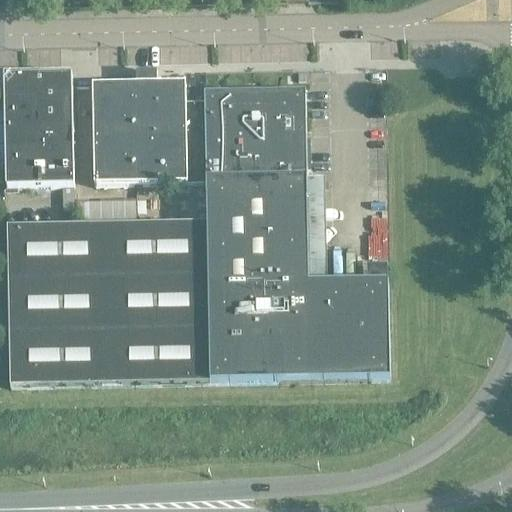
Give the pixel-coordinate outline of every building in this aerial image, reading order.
[(206,188),(205,106),(186,106),(186,88),(158,88),(158,77),(136,77),(136,89),(92,90),(94,190),(206,188)] [(74,191),(72,91),(72,79),(70,79),(4,80),(6,192),(74,191)] [(309,288),(305,96),(205,98),(205,106),(206,188),(207,228),(208,249),(210,388),(390,384),(388,286),(309,288)] [(101,214),(101,226),(138,225),(138,204),(89,204),(89,214),(101,214)] [(210,388),(208,249),(207,228),(7,232),(10,372),(10,392),(210,388)]
